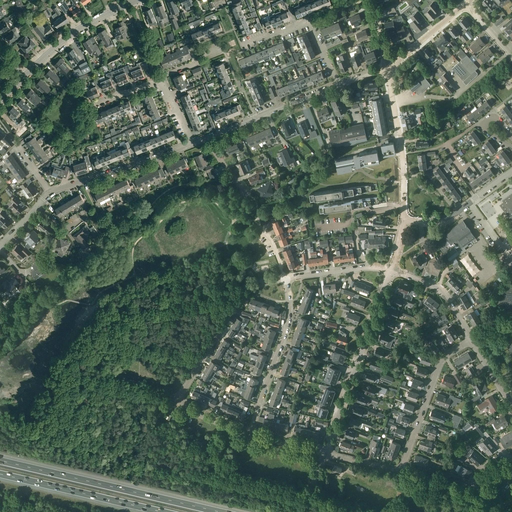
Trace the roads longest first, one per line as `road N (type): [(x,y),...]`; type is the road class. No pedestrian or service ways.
road 1 (residential): [(324,453),(399,469),(438,365),(471,340)]
road 2 (motorway): [(219,511),(0,460)]
road 3 (tertiary): [(324,453),(390,270)]
road 4 (residential): [(175,401),(239,296),(285,277)]
road 5 (motorway): [(0,474),(161,511)]
road 6 (residential): [(248,433),(288,321),(285,277)]
road 7 (tertiary): [(402,221),(390,70)]
road 8 (unclassified): [(49,192),(192,143)]
road 9 (residential): [(339,84),(308,20),(241,46)]
road 10 (residential): [(208,136),(339,84)]
road 11 (tertiary): [(24,75),(75,31),(133,1)]
road 12 (residential): [(402,221),(447,218),(511,171)]
